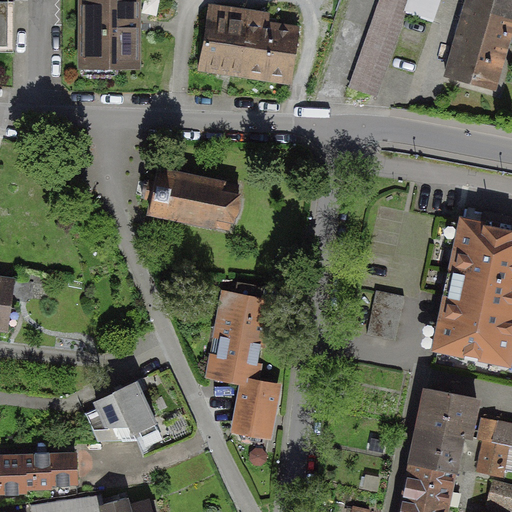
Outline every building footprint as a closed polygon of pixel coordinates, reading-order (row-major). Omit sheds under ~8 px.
[(0,0),(0,53),(14,53),(14,3),(0,2),(0,0)] [(137,0),(84,0),(85,68),(87,68),(87,61),(114,61),(114,67),(138,67),(137,0)] [(411,0),(382,0),(351,88),(377,97),(411,0)] [(511,0),(469,0),(469,3),(511,15),(511,0)] [(511,30),(511,15),(469,3),(447,77),(495,90),(511,30)] [(300,28),(209,15),(201,70),(291,84),(300,28)] [(238,188),(161,171),(158,185),(150,183),(150,182),(148,182),(144,198),(147,199),(147,198),(154,199),(151,214),(229,231),(230,224),(233,222),(235,217),(238,214),(239,207),(238,202),(239,197),(237,196),(238,188)] [(511,353),(511,230),(465,220),(437,348),(510,364),(511,353)] [(0,329),(7,330),(14,281),(0,279),(0,329)] [(406,297),(378,291),(369,335),(397,340),(406,297)] [(246,382),(254,383),(269,303),(231,296),(216,376),(246,382)] [(269,435),(278,388),(254,383),(246,382),(237,430),(269,435)] [(156,424),(136,383),(116,393),(117,394),(98,404),(100,407),(117,441),(138,440),(135,433),(141,430),(144,437),(158,430),(155,424),(156,424)] [(429,390),(420,428),(462,437),(471,399),(429,390)] [(117,441),(100,407),(87,414),(100,441),(117,441)] [(494,443),(498,422),(485,419),(481,440),(487,441),(494,443)] [(509,446),(511,446),(511,424),(498,422),(494,443),(509,446)] [(420,428),(413,463),(455,472),(462,437),(420,428)] [(494,443),(487,441),(480,472),(502,477),(509,446),(494,443)] [(36,456),(0,456),(0,491),(6,491),(7,496),(19,495),(19,492),(26,491),(26,489),(51,488),(51,484),(58,484),(58,486),(71,486),(71,484),(78,484),(77,455),(50,456),(50,452),(35,453),(36,456)] [(413,463),(406,498),(448,507),(455,472),(413,463)] [(511,511),(511,488),(494,485),(488,511),(511,511)] [(34,508),(34,511),(101,511),(100,507),(103,506),(101,496),(34,508)] [(101,511),(152,511),(149,502),(131,508),(128,498),(103,506),(100,507),(101,511)] [(406,498),(402,511),(446,511),(448,507),(406,498)]
